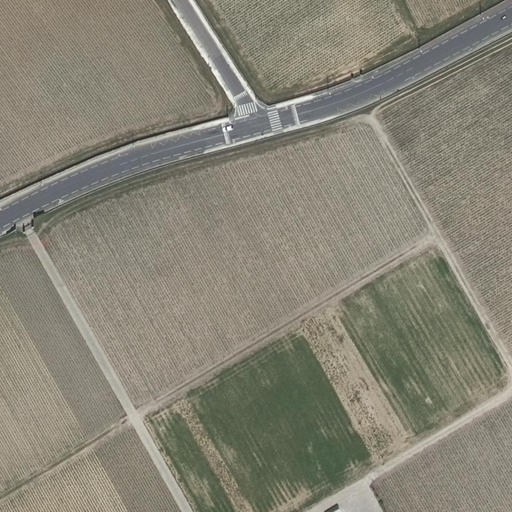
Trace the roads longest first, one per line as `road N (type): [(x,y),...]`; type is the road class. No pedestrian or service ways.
road 1 (track): [(511,40),(370,113),(159,175),(66,210),(34,240),(0,248)]
road 2 (track): [(0,495),(437,232)]
road 3 (track): [(0,188),(85,149),(217,109),(220,100),(168,15)]
road 4 (track): [(370,113),(511,365)]
road 5 (primary): [(252,126),(355,95),(511,14)]
road 6 (track): [(414,38),(327,79),(268,95),(204,0)]
road 7 (primary): [(0,220),(153,153),(252,126)]
road 8 (track): [(511,391),(350,490)]
road 9 (residential): [(252,126),(180,0)]
road 10 (track): [(394,0),(414,38),(483,0)]
